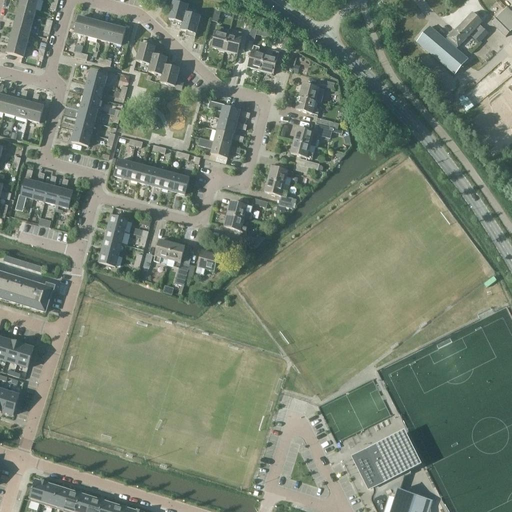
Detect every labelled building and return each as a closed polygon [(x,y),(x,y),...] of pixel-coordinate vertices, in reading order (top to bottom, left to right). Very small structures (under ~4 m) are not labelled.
[(36,12),(39,0),(38,0),(21,0),(19,7),(36,12)] [(186,14),(188,6),(173,2),(169,20),(176,22),(175,26),(182,28),(185,13),(186,14)] [(33,23),(36,12),(19,7),(16,19),(33,23)] [(217,23),(221,9),(215,8),(212,22),(217,23)] [(506,38),(511,31),(511,13),(507,9),(492,24),(506,38)] [(200,17),(186,14),(185,13),(182,28),(181,31),(188,33),(187,37),(194,39),(200,17)] [(447,39),(445,41),(456,50),(476,29),(478,32),(482,28),(479,25),(482,22),(473,13),(447,39)] [(251,28),(254,18),(248,17),(244,30),(250,32),(251,28)] [(86,38),(90,21),(78,18),(74,35),(86,38)] [(29,35),(33,23),(16,19),(13,31),(29,35)] [(98,41),(102,24),(90,21),(86,38),(98,41)] [(110,44),(114,27),(102,24),(98,41),(110,44)] [(122,47),(126,30),(114,27),(110,44),(122,47)] [(224,52),(229,35),(222,33),(223,29),(217,27),(212,49),(224,52)] [(429,27),(416,42),(455,75),(468,60),(456,50),(445,41),(429,27)] [(257,29),(251,28),(250,32),(248,42),(254,43),(257,29)] [(478,32),(472,38),(479,44),(488,34),(482,28),(478,32)] [(26,47),(29,35),(13,31),(10,42),(26,47)] [(237,55),(243,34),(237,32),(236,37),(229,35),(224,52),(237,55)] [(286,52),(290,38),(284,37),(280,50),(286,52)] [(155,52),(156,48),(148,46),(149,43),(141,41),(136,63),(150,66),(151,66),(154,52),(155,52)] [(23,59),(26,47),(10,42),(7,54),(23,59)] [(261,72),(265,55),(258,53),(259,48),(254,47),(248,68),(261,72)] [(167,63),(168,59),(160,57),(161,54),(155,52),(154,52),(151,66),(150,66),(148,73),(162,77),(163,77),(166,63),(167,63)] [(274,75),(279,53),(273,52),(272,57),(265,55),(261,72),(274,75)] [(176,82),(180,70),(173,68),(174,65),(167,63),(166,63),(163,77),(162,77),(160,84),(175,88),(176,82)] [(104,89),(107,77),(90,73),(87,85),(104,89)] [(333,91),(335,85),(321,81),(320,87),(333,91)] [(182,91),(184,84),(176,82),(175,88),(175,89),(182,91)] [(101,101),(104,89),(87,85),(84,96),(101,101)] [(321,104),(323,97),(324,91),(303,85),(300,98),(316,102),(321,104)] [(15,118),(20,101),(13,100),(16,90),(10,88),(8,98),(3,115),(15,118)] [(27,121),(31,104),(24,102),(27,92),(22,91),(20,101),(15,118),(27,121)] [(40,124),(44,108),(36,106),(39,96),(34,94),(31,104),(27,121),(40,124)] [(98,113),(101,101),(84,96),(81,108),(98,113)] [(317,116),(319,111),(314,109),(316,102),(300,98),(296,111),(317,116)] [(249,119),(250,114),(240,112),(240,111),(224,107),(224,105),(209,102),(208,109),(222,113),(220,120),(237,124),(239,117),(249,119)] [(94,124),(98,113),(81,108),(78,120),(94,124)] [(320,126),(333,130),(337,131),(338,125),(317,119),(317,120),(315,125),(320,126)] [(91,136),(94,124),(78,120),(74,131),(91,136)] [(247,126),(237,124),(220,120),(218,132),(234,136),(236,129),(246,131),(247,126)] [(297,129),(294,142),(311,147),(317,149),(319,143),(318,141),(317,141),(318,137),(330,140),(332,133),(333,130),(320,126),(315,125),(313,134),(297,129)] [(88,148),(91,136),(74,131),(71,143),(88,148)] [(244,138),(234,136),(218,132),(215,143),(215,144),(231,147),(233,140),(242,143),(244,138)] [(239,155),(240,150),(231,147),(215,144),(215,143),(200,139),(198,147),(205,148),(213,150),(211,155),(228,160),(230,152),(239,155)] [(312,160),(313,155),(309,154),(311,147),(294,142),(290,154),(312,160)] [(127,181),(131,165),(119,162),(115,178),(127,181)] [(317,171),(319,165),(306,162),(304,168),(308,168),(317,171)] [(138,184),(143,168),(131,165),(127,181),(138,184)] [(307,174),(308,168),(304,168),(295,165),(293,171),(307,174)] [(150,187),(154,171),(143,168),(138,184),(150,187)] [(272,168),(269,181),(285,185),(290,187),(293,174),(272,168)] [(33,200),(37,184),(30,182),(32,172),(28,171),(21,197),(19,197),(15,211),(23,213),(26,199),(33,200)] [(161,190),(166,174),(154,171),(150,187),(161,190)] [(45,203),(49,187),(42,185),(44,175),(40,174),(37,184),(33,200),(45,203)] [(173,193),(177,177),(166,174),(161,190),(173,193)] [(57,207),(61,190),(54,188),(56,178),(51,177),(49,187),(45,203),(57,207)] [(185,196),(189,180),(177,177),(173,193),(185,196)] [(69,210),(73,193),(66,191),(68,182),(63,180),(61,190),(57,207),(69,210)] [(292,209),(294,204),(292,203),(293,199),(287,197),(288,193),(283,192),(285,185),(269,181),(265,193),(280,197),(278,206),(292,209)] [(266,209),(268,203),(254,200),(253,206),(266,209)] [(244,220),(249,221),(252,209),(231,203),(228,216),(244,220)] [(240,233),(239,235),(246,237),(247,234),(245,234),(247,228),(242,227),(244,220),(228,216),(224,229),(240,233)] [(125,233),(128,222),(111,217),(108,229),(125,233)] [(122,245),(125,233),(108,229),(105,240),(122,245)] [(238,241),(251,244),(253,239),(246,237),(239,235),(238,241)] [(119,256),(122,245),(105,240),(102,252),(119,256)] [(168,261),(172,245),(159,241),(154,262),(159,264),(161,259),(168,261)] [(186,280),(186,279),(189,266),(181,264),(185,248),(172,245),(168,261),(175,263),(173,268),(179,269),(175,285),(184,288),(184,285),(186,280)] [(115,268),(119,256),(102,252),(99,264),(115,268)] [(214,273),(218,257),(202,252),(196,274),(203,276),(205,271),(214,273)] [(3,263),(42,274),(44,269),(5,257),(3,263)] [(192,280),(195,267),(189,266),(186,279),(192,280)] [(54,291),(0,274),(0,299),(4,301),(5,298),(10,300),(9,302),(18,305),(19,302),(24,304),(23,306),(32,309),(33,307),(37,308),(37,311),(46,313),(52,291),(54,291)] [(0,343),(0,360),(6,362),(12,343),(1,340),(0,343)] [(12,343),(6,362),(17,366),(23,346),(12,343)] [(23,346),(17,366),(28,369),(34,350),(23,346)] [(0,390),(0,412),(2,413),(8,393),(0,390)] [(8,393),(2,413),(14,416),(20,397),(8,393)] [(393,439),(355,458),(371,489),(372,489),(372,490),(373,491),(373,493),(373,494),(372,496),(376,503),(372,505),(375,511),(429,511),(430,511),(429,509),(432,502),(400,493),(402,485),(400,480),(411,474),(409,470),(420,464),(419,462),(418,463),(404,436),(405,436),(404,433),(394,439),(393,439)] [(36,481),(29,501),(41,505),(47,485),(48,484),(42,482),(41,483),(36,481)] [(47,485),(41,505),(52,509),(59,488),(58,488),(47,485)] [(59,488),(52,509),(63,511),(70,492),(59,489),(59,488)] [(70,492),(63,511),(75,511),(81,495),(70,492)] [(81,495),(75,511),(87,511),(92,499),(81,496),(81,495)] [(100,511),(103,502),(103,501),(103,502),(92,499),(87,511),(100,511)] [(100,511),(112,511),(115,506),(104,503),(104,502),(103,502),(100,511)]
